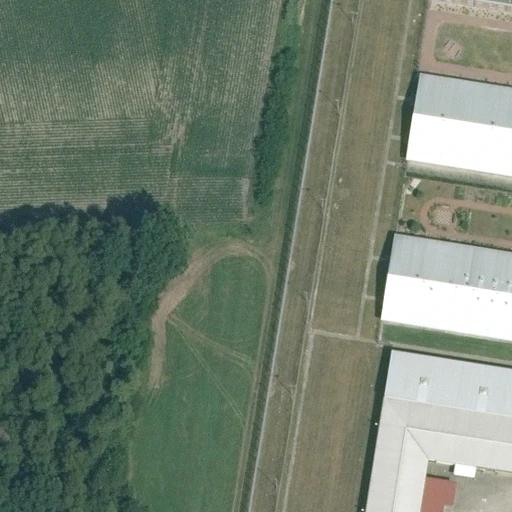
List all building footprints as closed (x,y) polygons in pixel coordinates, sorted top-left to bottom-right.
[(511,0),(430,0),(429,6),(511,18),(511,0)] [(511,95),(421,81),(407,168),(511,184),(511,95)] [(511,260),(396,243),(383,329),(511,349),(511,260)] [(511,378),(391,361),(384,408),(511,427),(511,378)] [(511,481),(511,427),(384,408),(367,511),(421,511),(428,468),(511,481)]
